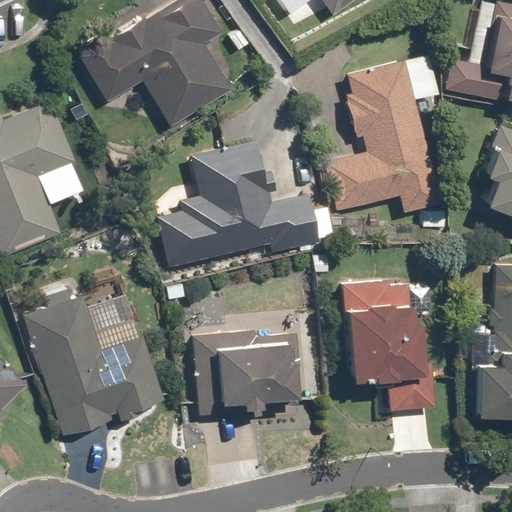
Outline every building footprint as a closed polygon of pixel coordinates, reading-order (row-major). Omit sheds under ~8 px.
[(203,0),(162,0),(76,53),(104,97),(140,75),(170,123),(232,86),(203,38),(220,27),(203,0)] [(349,0),(322,0),(332,12),(349,0)] [(449,49),(441,84),(507,97),(508,90),(511,91),(511,0),(478,0),(467,53),(449,49)] [(437,88),(426,48),(340,70),(360,147),(320,157),(334,208),(397,192),(402,208),(441,197),(414,94),(437,88)] [(1,109),(0,108),(0,251),(60,229),(38,171),(74,157),(54,106),(36,100),(2,113),(1,109)] [(511,123),(498,119),(480,166),(494,171),(484,197),(511,206),(511,123)] [(267,248),(318,236),(307,187),(268,196),(254,133),(191,148),(200,189),(151,200),(166,263),(265,241),(267,248)] [(473,354),(471,416),(511,417),(511,258),(491,257),(487,354),(473,354)] [(387,405),(435,402),(431,342),(424,343),(421,310),(416,311),(413,271),(341,276),(347,374),(385,372),(387,405)] [(82,286),(20,307),(62,432),(165,397),(141,328),(101,342),(82,286)] [(253,324),(190,329),(197,410),(302,402),(296,328),(254,331),(253,324)] [(0,414),(6,409),(1,403),(26,378),(0,352),(0,414)]
